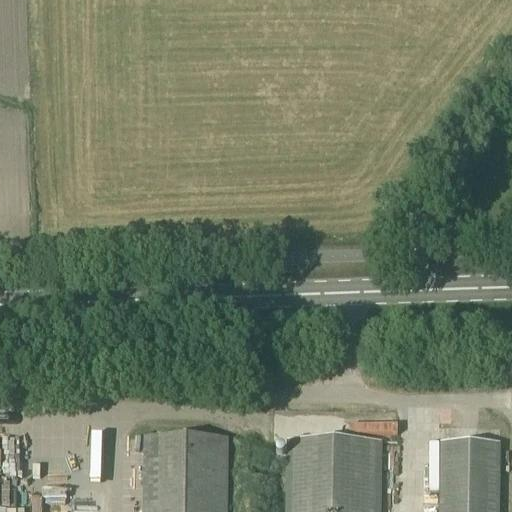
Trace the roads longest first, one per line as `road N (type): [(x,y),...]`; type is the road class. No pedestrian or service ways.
road 1 (secondary): [(511,289),(0,306)]
road 2 (unknown): [(108,404),(350,399)]
road 3 (unknown): [(350,399),(482,396),(501,400),(511,415)]
